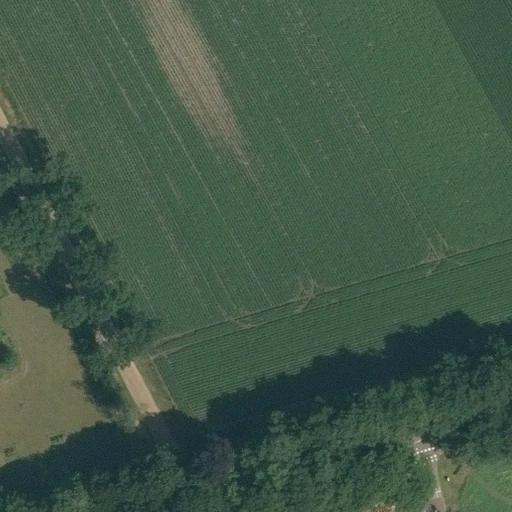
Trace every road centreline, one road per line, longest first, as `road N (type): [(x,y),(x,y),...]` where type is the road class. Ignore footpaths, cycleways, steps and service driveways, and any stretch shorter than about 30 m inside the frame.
road 1 (unclassified): [(0,128),(187,486)]
road 2 (tertiary): [(187,486),(414,424)]
